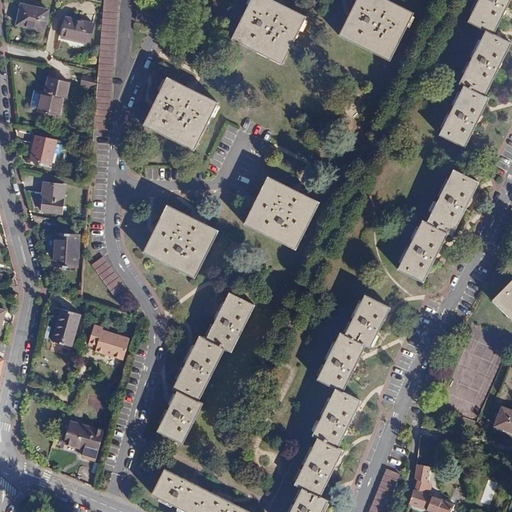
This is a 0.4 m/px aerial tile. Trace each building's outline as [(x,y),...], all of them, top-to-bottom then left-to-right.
[(137,0),(137,9),(151,12),(151,0),(137,0)] [(251,0),(232,38),(283,63),(306,17),(272,0),(251,0)] [(356,0),(340,34),(391,59),(414,13),(387,0),(356,0)] [(511,0),(478,0),(468,22),(485,31),(459,84),(463,86),(439,135),(465,148),(490,99),(485,96),(511,44),(494,35),(511,0)] [(117,5),(104,2),(98,71),(98,75),(97,83),(94,129),(107,130),(117,5)] [(48,11),(21,4),(16,25),(43,31),(48,11)] [(150,24),(151,12),(137,9),(136,23),(150,24)] [(94,24),(66,18),(62,38),(90,45),(94,24)] [(390,62),(391,59),(340,34),(338,36),(390,62)] [(282,66),(283,63),(232,38),(231,40),(282,66)] [(81,80),(97,83),(98,75),(83,71),(81,80)] [(144,123),(195,149),(218,103),(167,77),(144,123)] [(63,97),(66,98),(70,84),(49,79),(45,92),(43,92),(38,112),(59,117),(63,97)] [(194,151),(195,149),(144,123),(143,125),(194,151)] [(56,140),(36,135),(29,161),(49,166),(56,140)] [(452,236),(478,183),(453,170),(427,223),(422,220),(397,270),(423,283),(447,234),(452,236)] [(268,177),(245,222),(296,248),(319,202),(268,177)] [(42,195),(44,196),(41,212),(61,215),(66,186),(44,183),(42,195)] [(144,250),(196,276),(218,231),(167,205),(144,250)] [(296,248),(245,222),(244,224),(295,250),(296,248)] [(77,268),(79,234),(56,233),(54,267),(77,268)] [(195,279),(196,276),(144,250),(143,253),(195,279)] [(126,289),(103,257),(91,266),(114,297),(126,289)] [(511,282),(493,301),(511,320),(511,282)] [(130,301),(124,293),(115,300),(121,307),(130,301)] [(255,306),(229,293),(206,339),(200,336),(173,389),(177,392),(157,431),(182,445),(203,404),(198,401),(225,349),(231,352),(255,306)] [(370,349),(390,308),(365,295),(345,335),(340,333),(317,380),(335,389),(312,435),(317,438),(294,485),(301,488),(289,511),(321,511),(327,501),(320,497),(343,450),(339,448),(361,401),(343,392),(366,346),(370,349)] [(80,314),(62,309),(53,341),(71,346),(80,314)] [(103,326),(93,324),(88,344),(96,346),(95,350),(124,358),(130,336),(102,329),(103,326)] [(353,378),(348,387),(357,391),(362,383),(353,378)] [(511,411),(502,407),(495,427),(511,433),(511,411)] [(103,431),(70,422),(64,444),(85,450),(83,458),(95,461),(103,431)] [(430,467),(417,465),(414,481),(417,482),(427,484),(430,467)] [(152,495),(186,511),(249,511),(164,469),(152,495)] [(384,511),(400,475),(387,470),(368,511),(384,511)] [(489,505),(498,483),(489,479),(480,501),(489,505)] [(415,491),(430,496),(432,485),(427,484),(417,482),(415,491)] [(450,511),(454,505),(430,496),(415,491),(413,490),(408,503),(430,511),(450,511)]
